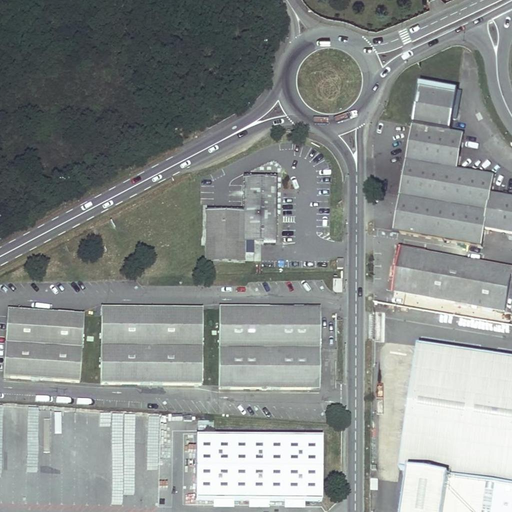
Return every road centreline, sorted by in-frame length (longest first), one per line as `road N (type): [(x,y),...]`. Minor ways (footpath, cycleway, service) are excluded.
road 1 (unclassified): [(355,511),(356,174)]
road 2 (secondary): [(0,256),(230,135)]
road 3 (secondary): [(482,0),(392,41),(356,43)]
